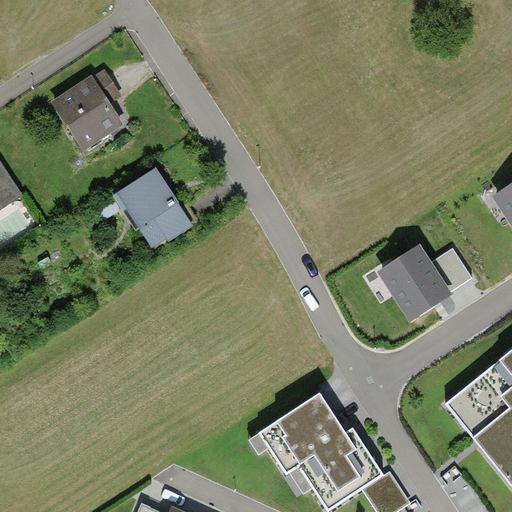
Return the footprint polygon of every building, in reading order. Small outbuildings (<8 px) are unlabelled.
[(93,78),(91,76),(51,103),(83,152),(123,126),(112,108),(124,100),(104,71),(93,78)] [(0,161),(0,211),(23,196),(0,161)] [(170,190),(156,169),(113,197),(136,232),(139,230),(152,249),(166,240),(169,243),(194,227),(170,190)] [(511,186),(492,199),(511,228),(511,186)] [(420,247),(378,274),(411,325),(439,306),(453,297),(450,293),(431,263),(420,247)] [(431,263),(450,293),(472,279),(453,249),(431,263)] [(511,354),(446,408),(474,443),(511,489),(511,354)] [(320,396),(259,435),(286,477),(299,469),(326,511),(331,511),(364,491),(383,478),(353,430),(345,436),(341,429),(320,396)] [(391,473),(383,478),(364,491),(377,511),(398,511),(412,504),(391,473)]
